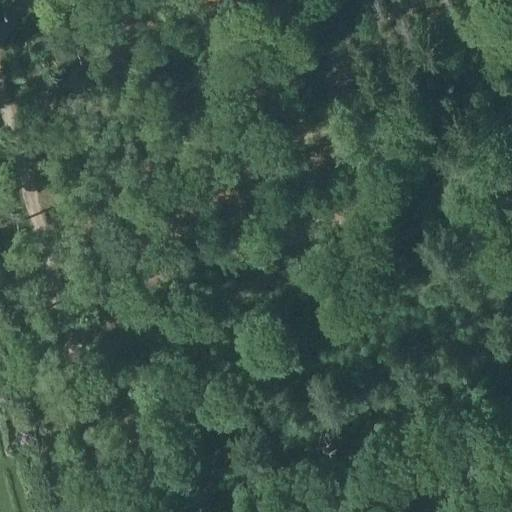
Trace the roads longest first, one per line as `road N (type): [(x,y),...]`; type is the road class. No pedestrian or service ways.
road 1 (track): [(0,79),(118,511)]
road 2 (track): [(227,511),(289,451),(511,400)]
